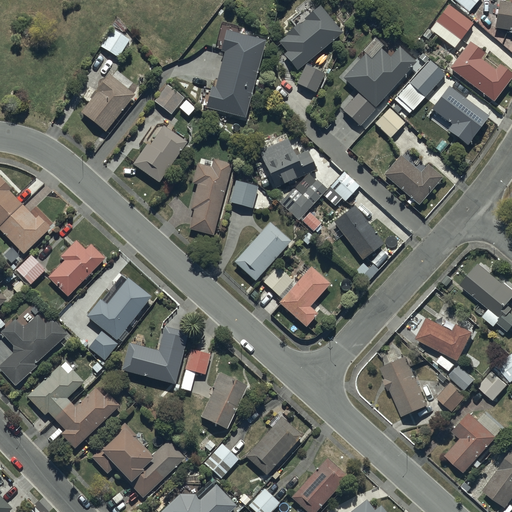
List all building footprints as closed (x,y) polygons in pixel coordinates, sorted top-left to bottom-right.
[(455,0),(470,12),(480,0),(455,0)] [(511,3),(500,1),(495,28),(511,30),(511,3)] [(286,51),(284,53),(297,69),(344,32),(320,2),(275,38),(286,51)] [(429,29),(423,36),(428,40),(433,33),(455,49),(473,24),(449,6),(431,30),(429,29)] [(212,87),(207,107),(246,118),(267,42),(239,34),(240,27),(223,22),(216,47),(226,50),(216,88),(212,87)] [(130,40),(112,29),(101,47),(119,58),(130,40)] [(344,80),(359,92),(343,111),(361,126),(415,62),(399,49),(392,58),(382,50),(385,47),(376,39),(364,52),(367,54),(344,80)] [(471,42),(451,69),(495,102),(511,79),(511,73),(501,65),(498,69),(484,58),(487,54),(471,42)] [(431,61),(395,99),(410,114),(447,76),(431,61)] [(325,73),(305,64),(297,83),(316,91),(325,73)] [(99,92),(81,112),(106,133),(136,96),(111,75),(97,91),(99,92)] [(168,85),(154,102),(171,115),(184,98),(168,85)] [(490,118),(450,87),(432,109),(452,124),(448,130),(468,146),(490,118)] [(389,108),(375,124),(391,138),(405,122),(389,108)] [(151,146),(147,143),(133,165),(161,182),(187,142),(164,127),(151,146)] [(259,146),(277,188),(317,171),(308,152),(297,156),(288,134),(259,146)] [(407,150),(385,175),(420,206),(444,178),(429,165),(427,167),(407,150)] [(192,183),(198,184),(192,209),(194,210),(189,230),(215,236),(232,165),(213,160),(213,162),(203,160),(202,165),(197,163),(192,183)] [(345,173),(324,195),(335,206),(342,199),(346,202),(360,187),(345,173)] [(0,229),(26,255),(52,229),(39,216),(37,218),(10,191),(12,189),(0,177),(0,176),(0,229)] [(237,180),(230,203),(253,210),(260,186),(237,180)] [(303,195),(295,188),(281,204),(300,221),(327,190),(316,180),(303,195)] [(334,222),(336,225),(330,230),(338,240),(344,236),(363,260),(385,243),(354,205),(334,222)] [(311,212),(302,221),(314,232),(322,223),(311,212)] [(269,222),(234,263),(257,282),(291,242),(269,222)] [(65,260),(48,278),(69,297),(105,258),(91,245),(86,250),(77,241),(61,257),(65,260)] [(14,272),(28,287),(46,271),(32,256),(14,272)] [(250,297),(255,301),(271,315),(280,304),(307,328),(319,315),(311,307),(331,285),(305,262),(297,271),(299,273),(293,280),(277,266),(256,290),(250,297)] [(511,287),(480,262),(461,285),(502,319),(498,323),(509,332),(511,328),(511,287)] [(89,347),(105,360),(155,299),(129,278),(107,305),(101,300),(88,316),(109,333),(107,335),(102,331),(89,347)] [(12,352),(0,363),(0,371),(17,389),(40,368),(39,365),(71,335),(53,316),(46,322),(38,313),(24,327),(16,318),(0,333),(13,346),(10,349),(12,352)] [(418,339),(460,361),(475,332),(459,324),(455,331),(429,317),(418,339)] [(130,343),(122,371),(176,386),(190,334),(165,327),(158,351),(130,343)] [(210,356),(191,350),(185,370),(188,371),(184,385),(193,388),(197,373),(205,375),(210,356)] [(511,354),(498,365),(511,383),(511,382),(511,354)] [(407,357),(382,368),(387,379),(385,380),(389,389),(391,388),(404,417),(429,405),(407,357)] [(55,419),(72,402),(68,399),(86,383),(67,362),(62,367),(60,365),(27,397),(44,416),(48,412),(55,419)] [(461,365),(450,377),(466,391),(477,379),(461,365)] [(492,371),(478,386),(494,401),(508,385),(492,371)] [(215,388),(201,418),(228,430),(248,386),(219,372),(212,387),(215,388)] [(451,382),(438,397),(454,412),(467,397),(451,382)] [(72,402),(55,419),(65,431),(61,434),(74,448),(120,405),(108,393),(105,396),(96,387),(76,407),(72,402)] [(470,413),(454,432),(462,439),(447,456),(467,473),(498,437),(470,413)] [(273,428),(247,457),(268,476),(303,437),(282,418),(281,419),(277,415),(269,425),(273,428)] [(91,457),(108,474),(114,468),(144,499),(186,459),(169,441),(153,456),(136,438),(138,436),(126,423),(91,457)] [(204,463),(220,479),(239,459),(223,444),(204,463)] [(511,501),(511,452),(485,490),(508,507),(511,501)] [(328,459),(292,498),(307,511),(318,511),(349,478),(328,459)] [(180,494),(161,511),(233,511),(238,507),(218,485),(201,500),(195,495),(180,494)] [(249,505),(255,511),(272,511),(280,504),(265,489),(249,505)] [(0,511),(10,511),(13,509),(0,496),(3,494),(0,490),(0,511)] [(367,500),(352,511),(385,511),(381,506),(375,510),(367,500)]
